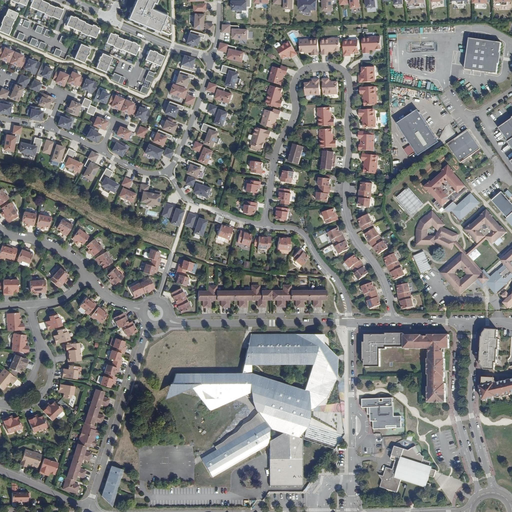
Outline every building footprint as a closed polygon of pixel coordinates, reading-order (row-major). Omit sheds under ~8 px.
[(49,17),(57,20),(59,14),(61,11),(53,8),(46,5),(46,4),(38,1),(39,1),(37,0),(30,0),(27,8),(42,14),(42,15),(49,18),(49,17)] [(169,19),(165,17),(166,15),(154,10),(154,11),(150,10),(153,3),(155,4),(156,0),(135,0),(128,19),(142,26),(143,24),(146,26),(146,27),(159,32),(159,31),(168,35),(170,32),(169,19)] [(251,7),(250,0),(242,0),(243,2),(231,2),(231,12),(237,12),(237,14),(242,14),(242,12),(247,12),(247,7),(251,7)] [(283,0),(283,10),(292,11),(292,0),(283,0)] [(316,11),(315,0),(295,0),(298,0),(297,11),(302,11),(303,13),(311,14),(311,11),(316,11)] [(332,12),(331,0),(319,0),(319,2),(321,2),(322,12),(332,12)] [(360,7),(358,0),(349,0),(350,8),(360,7)] [(0,33),(6,36),(9,29),(12,21),(12,22),(15,14),(12,13),(6,10),(2,18),(2,17),(0,21),(0,33)] [(191,30),(201,31),(202,21),(204,21),(204,15),(202,14),(202,15),(193,14),(191,30)] [(68,18),(64,26),(79,33),(86,37),(86,36),(94,39),(98,30),(94,28),(95,27),(91,26),(90,27),(83,24),(83,23),(76,20),(76,19),(72,18),(68,17),(68,18)] [(29,23),(23,21),(21,26),(27,29),(29,23)] [(205,23),(204,32),(212,33),(213,24),(205,23)] [(223,25),(222,32),(229,32),(229,30),(233,30),(232,38),(247,39),(247,30),(238,30),(238,26),(223,25)] [(42,28),(36,26),(34,32),(40,34),(42,28)] [(42,35),(48,38),(51,32),(45,30),(42,35)] [(190,31),(189,34),(187,34),(184,44),(196,47),(199,37),(203,39),(204,35),(190,31)] [(23,36),(18,33),(15,39),(21,42),(23,36)] [(119,49),(134,56),(138,47),(138,46),(134,45),(135,44),(131,43),(123,40),(123,41),(116,38),(116,36),(112,35),(109,34),(105,43),(112,46),(112,47),(119,50),(119,49)] [(67,39),(62,36),(59,42),(65,45),(67,39)] [(363,37),(363,53),(370,53),(370,49),(373,49),(377,49),(382,49),(381,37),(377,37),(377,36),(371,37),(363,37)] [(322,39),(322,55),(329,55),(329,51),(332,51),(335,51),(341,51),(340,38),(336,38),(330,38),(330,39),(322,39)] [(465,68),(497,73),(499,63),(501,52),(502,42),(473,38),(471,53),(468,53),(465,68)] [(34,47),(37,41),(31,39),(28,45),(34,47)] [(319,55),(319,39),(310,39),(305,39),(305,40),(300,40),(301,52),(306,52),(309,52),(312,52),(312,55),(319,55)] [(344,40),(345,56),(351,55),(351,53),(354,52),(359,52),(359,39),(344,40)] [(292,58),(298,54),(290,41),(282,46),(280,43),(279,43),(276,44),(275,45),(277,48),(283,59),(288,57),(291,55),(291,56),(292,58)] [(37,48),(43,51),(45,45),(40,42),(37,48)] [(220,43),(218,50),(225,51),(226,49),(229,50),(227,58),(241,61),(243,52),(234,50),(235,46),(220,43)] [(89,49),(79,45),(73,60),(82,64),(85,56),(86,57),(88,53),(87,53),(89,49)] [(9,62),(13,52),(5,49),(5,50),(1,49),(0,51),(0,56),(1,57),(1,59),(9,62)] [(61,51),(55,49),(52,55),(58,57),(61,51)] [(144,61),(158,67),(162,58),(155,54),(151,52),(151,53),(148,51),(147,52),(144,61)] [(23,56),(15,53),(11,63),(19,66),(19,65),(23,67),(26,59),(22,58),(23,56)] [(94,69),(104,73),(110,58),(100,54),(99,58),(98,57),(96,61),(97,61),(94,69)] [(181,65),(180,68),(195,73),(196,69),(191,67),(193,57),(182,54),(179,64),(181,65)] [(35,74),(40,64),(36,62),(35,63),(29,60),(25,69),(32,71),(31,73),(35,74)] [(46,66),(42,65),(37,75),(42,77),(42,76),(48,79),(52,70),(46,67),(46,66)] [(236,69),(222,65),(220,72),(228,74),(225,85),(233,87),(235,83),(238,84),(240,79),(236,78),(237,73),(235,73),(236,69)] [(281,68),(274,66),(269,81),(283,85),(285,80),(283,80),(284,75),(284,74),(285,74),(287,74),(289,68),(282,66),(281,68)] [(359,75),(360,82),(375,81),(375,67),(362,67),(363,72),(362,72),(362,75),(361,75),(359,75)] [(155,74),(143,69),(134,90),(146,95),(155,74)] [(179,71),(178,73),(177,73),(173,83),(185,87),(188,78),(193,79),(194,75),(179,71)] [(56,72),(53,80),(56,81),(56,82),(64,86),(68,76),(60,72),(60,74),(56,72)] [(80,76),(72,73),(68,83),(76,86),(76,85),(80,86),(83,79),(80,77),(80,76)] [(111,80),(125,86),(127,80),(114,74),(113,76),(111,80)] [(29,78),(20,75),(16,84),(25,88),(27,83),(28,84),(30,80),(28,79),(29,78)] [(330,78),(323,79),(324,94),(339,94),(338,81),(333,81),(330,81),(330,80),(330,78)] [(321,94),(320,79),(313,79),(313,81),(313,82),(310,82),(305,83),(306,95),(321,94)] [(86,80),(82,88),(89,91),(88,92),(93,94),(97,83),(93,82),(92,82),(86,80)] [(35,81),(31,89),(38,92),(42,84),(35,81)] [(167,93),(182,98),(185,89),(170,83),(167,93)] [(209,83),(207,89),(214,92),(214,89),(218,90),(215,98),(229,103),(232,94),(223,91),(224,88),(209,83)] [(13,91),(10,99),(18,102),(23,89),(16,86),(16,85),(15,85),(12,90),(13,91)] [(266,103),(281,107),(283,101),(280,100),(281,96),(282,93),(283,88),(271,85),(270,89),(268,94),(269,94),(266,103)] [(376,86),(360,87),(360,94),(364,94),(364,97),(364,100),(364,105),(377,105),(376,100),(377,100),(377,95),(376,95),(376,86)] [(99,89),(94,100),(98,101),(99,100),(102,102),(105,103),(109,94),(103,92),(103,91),(99,89)] [(2,90),(0,94),(0,96),(6,99),(9,92),(2,90)] [(52,103),(53,98),(43,94),(41,98),(42,98),(39,105),(48,108),(50,102),(52,103)] [(194,98),(186,95),(184,102),(192,105),(194,98)] [(119,110),(124,100),(120,98),(116,96),(115,98),(112,96),(109,103),(112,105),(111,106),(119,110)] [(93,116),(97,108),(90,105),(92,101),(85,98),(82,106),(88,109),(87,113),(93,116)] [(130,102),(126,101),(122,111),(129,114),(130,113),(133,114),(136,107),(133,105),(134,104),(130,102)] [(169,101),(168,104),(166,103),(163,113),(174,117),(177,108),(182,111),(183,107),(169,101)] [(0,105),(0,113),(9,115),(11,107),(12,107),(13,103),(5,102),(4,105),(0,105)] [(80,106),(72,102),(69,108),(68,108),(66,112),(77,117),(79,112),(78,112),(80,106)] [(217,107),(210,104),(207,111),(215,114),(217,107)] [(30,119),(41,121),(43,112),(38,112),(39,108),(31,106),(30,110),(32,111),(30,119)] [(320,126),(336,125),(335,119),(332,119),(332,115),(332,112),(331,107),(319,108),(319,112),(319,117),(320,126)] [(140,108),(136,116),(142,119),(142,120),(146,122),(151,111),(146,109),(146,110),(143,109),(140,108)] [(213,123),(223,126),(228,112),(219,109),(213,123)] [(274,112),(266,109),(262,124),(276,128),(277,123),(276,123),(277,119),(276,118),(277,117),(280,118),(281,111),(275,109),(274,112)] [(375,109),(359,109),(360,116),(363,116),(363,119),(364,123),(364,128),(376,127),(376,123),(376,117),(375,109)] [(397,123),(419,155),(440,142),(420,112),(415,111),(397,123)] [(65,119),(61,118),(58,126),(68,129),(71,122),(73,122),(74,118),(66,116),(65,119)] [(511,117),(510,119),(499,127),(507,138),(509,141),(508,141),(511,146),(511,160),(511,161),(511,117)] [(106,126),(107,122),(97,118),(94,125),(104,130),(106,126)] [(160,128),(173,133),(176,124),(164,119),(160,128)] [(216,128),(203,123),(200,130),(207,133),(204,143),(212,147),(214,143),(217,143),(219,138),(216,137),(217,133),(215,132),(216,128)] [(20,126),(13,125),(11,132),(14,133),(13,136),(4,134),(2,149),(11,151),(13,141),(17,142),(20,126)] [(91,130),(87,137),(96,143),(98,139),(100,135),(97,133),(98,130),(91,126),(89,130),(91,130)] [(125,139),(129,130),(118,126),(116,131),(114,135),(125,139)] [(139,126),(135,134),(143,138),(147,129),(139,126)] [(271,131),(256,127),(254,135),(253,135),(252,140),(251,144),(252,145),(250,151),(257,152),(258,149),(259,147),(262,147),(263,148),(264,143),(265,140),(266,137),(270,138),(271,131)] [(321,147),(337,147),(337,140),(333,140),(333,137),(333,134),(333,129),(321,129),(321,133),(320,133),(321,139),(321,147)] [(468,129),(448,143),(461,162),(481,148),(468,129)] [(157,130),(156,132),(155,132),(150,141),(161,146),(165,137),(170,139),(172,136),(157,130)] [(373,150),(373,134),(365,134),(365,132),(358,132),(358,139),(360,139),(361,139),(361,140),(360,140),(360,145),(359,145),(359,150),(373,150)] [(33,152),(37,153),(40,139),(33,137),(31,146),(20,143),(19,151),(23,152),(22,156),(27,157),(28,154),(33,155),(33,152)] [(53,142),(45,140),(41,152),(49,154),(53,142)] [(200,152),(203,144),(195,141),(192,149),(200,152)] [(112,146),(109,150),(122,156),(126,149),(127,150),(129,146),(120,142),(119,144),(114,142),(112,146)] [(287,161),(298,164),(303,146),(292,143),(287,161)] [(58,162),(62,147),(54,144),(49,159),(58,162)] [(143,152),(157,159),(161,150),(147,144),(143,152)] [(198,161),(207,165),(213,151),(204,147),(198,161)] [(77,172),(80,164),(70,159),(74,151),(67,148),(61,161),(64,162),(63,165),(68,168),(66,171),(71,173),(73,170),(77,172)] [(162,155),(169,158),(173,151),(165,148),(162,155)] [(335,152),(324,150),(322,169),(332,170),(333,166),(333,165),(335,165),(336,157),(334,157),(334,155),(335,152)] [(89,180),(97,166),(89,162),(91,160),(94,161),(97,155),(91,151),(83,165),(85,166),(81,175),(89,180)] [(377,155),(361,154),(361,161),(364,161),(363,172),(376,173),(376,168),(377,169),(377,163),(376,163),(377,155)] [(202,165),(188,160),(187,164),(191,165),(187,173),(197,177),(202,165)] [(252,172),(260,173),(260,169),(262,170),(263,162),(252,161),(251,168),(252,169),(252,172)] [(432,180),(425,186),(431,193),(432,192),(447,208),(450,205),(462,219),(481,202),(472,192),(459,205),(455,201),(462,195),(461,193),(463,192),(461,190),(467,185),(455,171),(456,171),(450,164),(443,170),(444,171),(433,181),(432,180)] [(112,192),(117,184),(108,179),(112,171),(105,167),(98,180),(101,181),(99,185),(104,188),(103,190),(108,192),(108,190),(112,192)] [(283,178),(285,178),(284,182),(292,183),(293,179),(294,179),(295,172),(284,170),(283,178)] [(124,177),(121,183),(129,187),(131,180),(124,177)] [(187,177),(185,183),(192,186),(193,183),(196,184),(193,192),(207,197),(210,188),(201,185),(203,182),(187,177)] [(319,185),(320,185),(320,189),(328,190),(328,186),(330,186),(331,179),(320,177),(319,185)] [(260,185),(258,184),(258,181),(249,180),(248,192),(259,193),(260,189),(260,185)] [(373,183),(362,182),(362,188),(361,190),(364,191),(363,194),(372,195),(373,183)] [(152,204),(157,205),(159,194),(147,192),(148,185),(140,184),(139,192),(141,192),(139,201),(144,202),(143,204),(152,206),(152,204)] [(116,196),(130,202),(134,193),(120,187),(116,196)] [(290,189),(282,188),(279,187),(279,191),(280,191),(279,199),(281,199),(281,203),(289,204),(289,200),(290,200),(291,193),(290,193),(290,189)] [(423,204),(409,188),(398,198),(412,214),(423,204)] [(328,190),(320,189),(319,192),(318,192),(317,200),(328,201),(329,194),(327,193),(328,190)] [(511,202),(502,191),(492,200),(508,217),(506,218),(511,224),(511,202)] [(360,197),(360,200),(359,206),(371,207),(372,195),(363,194),(363,198),(360,197)] [(257,206),(255,206),(255,202),(246,201),(245,213),(248,213),(252,214),(256,214),(256,210),(257,206)] [(4,215),(8,222),(18,216),(13,207),(14,206),(14,205),(13,203),(12,202),(11,203),(10,202),(1,208),(3,211),(2,212),(4,215)] [(161,215),(169,218),(173,206),(165,203),(161,215)] [(177,226),(182,210),(174,207),(168,223),(177,226)] [(290,208),(281,207),(281,211),(278,210),(277,214),(277,219),(281,219),(285,220),(288,220),(290,208)] [(336,217),(335,213),(333,208),(321,212),(325,223),(333,221),(332,217),(336,217)] [(471,224),(465,229),(471,236),(471,235),(478,243),(486,236),(488,238),(493,243),(501,237),(508,232),(502,226),(501,226),(492,216),(493,216),(488,209),(481,215),(482,216),(472,225),(471,224)] [(445,224),(433,210),(428,215),(426,217),(426,216),(421,220),(417,229),(417,235),(417,237),(417,244),(436,245),(436,242),(452,249),(455,243),(456,241),(459,234),(447,228),(443,227),(445,224)] [(28,226),(28,224),(32,225),(34,213),(22,211),(20,221),(25,223),(25,226),(28,226)] [(184,225),(192,227),(195,215),(188,213),(184,225)] [(37,214),(35,226),(40,227),(39,229),(43,229),(44,226),(47,227),(49,217),(37,214)] [(369,214),(359,219),(362,224),(363,226),(365,225),(367,228),(375,224),(369,214)] [(200,235),(206,220),(197,217),(192,233),(200,235)] [(60,219),(55,228),(59,230),(59,232),(65,235),(70,225),(60,219)] [(229,239),(232,231),(229,230),(230,227),(226,226),(222,225),(218,235),(229,239)] [(343,235),(341,232),(339,227),(329,232),(334,243),(342,239),(340,236),(343,235)] [(78,228),(71,237),(75,241),(78,243),(81,244),(88,235),(78,228)] [(375,228),(366,234),(369,239),(371,241),(373,240),(375,243),(382,238),(375,228)] [(243,232),(243,235),(240,234),(237,242),(249,245),(252,234),(247,233),(243,232)] [(270,249),(271,240),(267,240),(267,237),(264,237),(259,236),(259,238),(258,245),(258,247),(270,249)] [(456,241),(455,243),(463,252),(481,273),(482,275),(484,273),(489,278),(491,277),(484,270),(483,271),(469,255),(488,238),(486,236),(467,253),(463,248),(456,241)] [(289,250),(290,241),(287,241),(287,238),(283,238),(279,237),(277,248),(289,250)] [(101,248),(92,238),(84,245),(88,250),(86,251),(88,254),(89,253),(91,255),(101,248)] [(374,247),(376,249),(379,254),(389,248),(382,238),(375,243),(377,245),(374,247)] [(340,254),(350,249),(347,243),(346,241),(344,242),(342,239),(334,243),(340,254)] [(4,257),(14,260),(17,249),(9,246),(6,245),(6,247),(2,245),(0,251),(0,258),(2,259),(4,258),(4,257)] [(29,252),(29,251),(22,248),(17,260),(21,262),(21,260),(29,263),(33,254),(29,252)] [(160,252),(149,249),(148,253),(146,252),(144,252),(143,255),(144,257),(152,259),(151,262),(159,264),(162,258),(159,257),(160,252)] [(463,253),(441,272),(444,276),(449,281),(451,279),(453,281),(450,283),(461,294),(477,280),(479,278),(484,284),(484,287),(488,284),(496,293),(508,282),(507,282),(511,277),(511,250),(506,255),(503,258),(505,260),(503,262),(505,264),(498,271),(491,277),(489,278),(484,273),(482,275),(481,273),(463,253)] [(99,264),(101,268),(111,262),(104,251),(94,257),(98,265),(99,264)] [(303,252),(301,253),(298,251),(293,257),(296,259),(295,260),(301,265),(303,263),(306,260),(308,257),(303,252)] [(424,252),(413,256),(421,273),(431,268),(424,252)] [(395,253),(385,258),(388,263),(389,266),(391,264),(393,268),(400,264),(395,253)] [(351,268),(352,267),(354,270),(360,265),(358,262),(360,261),(355,255),(346,262),(351,268)] [(179,263),(178,267),(177,270),(185,273),(186,270),(191,271),(193,263),(184,260),(182,264),(179,263)] [(156,271),(157,268),(149,265),(144,263),(141,272),(151,275),(153,270),(156,271)] [(392,272),(393,274),(396,280),(406,275),(400,264),(393,268),(394,271),(392,272)] [(360,265),(354,270),(356,273),(355,273),(360,280),(369,273),(364,267),(363,268),(360,265)] [(57,272),(50,280),(59,287),(65,281),(67,278),(66,278),(68,274),(61,267),(60,268),(59,267),(58,267),(56,269),(56,271),(57,272)] [(121,277),(113,268),(105,274),(112,285),(121,277)] [(177,270),(176,273),(175,277),(178,278),(176,283),(186,286),(189,277),(184,276),(185,273),(177,270)] [(35,291),(35,292),(38,292),(46,292),(46,280),(35,280),(35,279),(34,278),(31,278),(30,279),(30,281),(30,291),(35,291)] [(145,292),(145,293),(152,289),(151,288),(154,286),(150,278),(140,283),(145,292)] [(18,291),(18,279),(3,280),(3,294),(11,294),(11,293),(13,293),(13,291),(18,291)] [(137,294),(138,295),(145,292),(140,283),(140,282),(130,287),(134,295),(137,294)] [(376,290),(375,287),(373,282),(361,286),(365,298),(375,294),(373,291),(376,290)] [(409,283),(398,285),(399,291),(400,294),(403,293),(403,297),(412,295),(409,283)] [(209,285),(209,291),(207,291),(207,307),(211,307),(211,301),(210,300),(210,298),(212,298),(212,299),(213,300),(217,300),(217,291),(217,285),(209,285)] [(262,307),(262,290),(260,290),(260,285),(252,285),(252,291),(252,299),(253,299),(257,299),(258,299),(258,298),(259,298),(259,299),(258,300),(258,307),(262,307)] [(283,285),(283,290),(281,290),(281,306),(285,306),(285,300),(284,299),(284,298),(286,298),(287,299),(290,299),(291,299),(291,290),(291,285),(283,285)] [(173,292),(175,295),(173,296),(176,303),(178,302),(186,298),(181,288),(173,292)] [(271,299),(271,290),(262,290),(262,307),(266,307),(266,300),(265,299),(265,298),(266,298),(267,299),(271,299)] [(281,306),(281,290),(272,290),(272,299),(276,299),(277,298),(278,298),(278,299),(278,300),(278,306),(281,306)] [(300,306),(300,290),(291,290),(291,299),(295,299),(296,298),(297,298),(297,299),(296,300),(296,306),(300,306)] [(309,299),(309,290),(300,290),(300,306),(304,306),(304,300),(303,299),(303,298),(304,298),(305,299),(309,299)] [(318,306),(317,290),(309,290),(309,299),(312,299),(313,298),(315,298),(315,299),(314,300),(314,306),(318,306)] [(327,299),(327,290),(317,290),(318,306),(321,306),(321,300),(320,299),(320,298),(322,298),(323,299),(327,299)] [(207,307),(207,291),(198,291),(198,300),(202,300),(203,299),(203,298),(204,298),(204,300),(204,301),(204,307),(207,307)] [(226,307),(226,291),(217,291),(217,300),(221,300),(221,299),(221,298),(223,298),(223,300),(222,300),(222,307),(226,307)] [(235,300),(235,291),(226,291),(226,307),(230,307),(230,300),(229,300),(229,298),(230,298),(230,299),(231,300),(235,300)] [(243,307),(243,291),(235,291),(235,300),(238,300),(239,299),(239,298),(240,298),(240,300),(240,307),(243,307)] [(252,299),(252,291),(243,291),(243,307),(247,307),(247,300),(246,300),(246,298),(248,298),(248,299),(249,299),(252,299)] [(510,307),(511,307),(511,306),(511,294),(509,296),(505,292),(500,296),(502,298),(505,301),(502,303),(507,308),(509,307),(510,306),(510,307)] [(369,309),(381,305),(379,299),(378,297),(376,297),(375,294),(365,298),(369,309)] [(402,301),(402,303),(404,309),(414,306),(412,295),(403,297),(404,300),(402,301)] [(88,314),(96,304),(90,299),(89,300),(86,298),(79,306),(86,311),(85,312),(88,314)] [(178,302),(180,305),(178,306),(181,313),(191,308),(186,298),(178,302)] [(104,312),(105,310),(99,306),(91,316),(94,319),(95,317),(101,322),(108,314),(104,312)] [(24,329),(24,323),(20,323),(20,320),(20,317),(19,312),(7,313),(7,317),(7,322),(8,322),(8,330),(24,329)] [(46,323),(48,329),(62,325),(60,317),(58,317),(57,314),(56,314),(55,312),(50,313),(50,316),(49,316),(50,320),(49,320),(50,322),(46,323)] [(122,326),(129,323),(125,316),(124,317),(122,313),(114,317),(119,328),(122,326)] [(134,329),(135,328),(132,321),(129,323),(122,326),(127,336),(135,332),(134,329)] [(54,337),(56,343),(70,340),(68,331),(66,331),(65,328),(57,330),(58,334),(57,334),(58,336),(54,337)] [(487,329),(487,330),(484,333),(484,337),(483,337),(481,362),(482,362),(482,365),(485,368),(485,369),(495,370),(496,362),(498,362),(498,349),(499,349),(500,339),(498,339),(498,330),(487,329)] [(13,342),(12,351),(28,352),(29,346),(25,345),(26,342),(26,339),(26,335),(14,333),(14,337),(13,337),(13,342)] [(326,333),(252,334),(244,373),(253,373),(253,365),(314,365),(322,339),(326,343),(326,333)] [(366,334),(366,342),(364,342),(364,360),(365,360),(365,366),(381,366),(381,348),(387,348),(387,347),(405,346),(405,348),(430,348),(430,352),(430,358),(428,358),(428,374),(430,374),(430,386),(429,386),(429,402),(446,402),(446,383),(444,383),(444,377),(446,377),(445,358),(445,352),(444,352),(444,348),(450,348),(450,334),(436,334),(436,336),(433,336),(433,334),(429,334),(429,336),(422,336),(422,334),(418,334),(418,336),(415,336),(415,335),(404,335),(404,333),(394,333),(394,334),(391,334),(391,333),(387,333),(387,334),(380,334),(380,336),(377,336),(377,334),(366,334)] [(116,338),(113,347),(117,348),(125,351),(127,347),(124,346),(125,341),(116,338)] [(314,365),(306,389),(311,391),(312,410),(327,397),(339,379),(340,356),(326,343),(322,339),(314,365)] [(67,344),(67,345),(66,345),(67,349),(67,350),(68,350),(69,352),(67,352),(68,361),(81,360),(79,342),(67,344)] [(112,350),(109,358),(114,360),(122,362),(123,358),(120,357),(121,353),(116,351),(112,350)] [(26,367),(29,360),(16,354),(9,368),(20,373),(22,368),(24,369),(25,366),(26,367)] [(112,366),(107,364),(104,373),(109,374),(114,376),(115,371),(118,372),(120,368),(121,365),(113,363),(112,366)] [(63,370),(62,376),(77,379),(78,370),(76,369),(77,366),(69,365),(68,369),(67,369),(67,370),(63,370)] [(0,386),(3,390),(6,386),(8,384),(10,381),(13,383),(17,378),(5,368),(0,373),(0,386)] [(253,373),(177,373),(175,383),(170,384),(167,399),(194,388),(211,412),(253,392),(253,373)] [(312,410),(311,391),(306,389),(253,373),(253,392),(255,402),(259,412),(272,428),(273,429),(285,433),(301,437),(309,428),(312,420),(313,412),(312,410)] [(115,383),(116,380),(108,377),(103,376),(101,384),(110,387),(112,383),(115,383)] [(481,386),(484,400),(497,397),(498,397),(501,397),(502,396),(507,395),(508,395),(511,395),(511,394),(511,393),(511,378),(508,380),(501,381),(501,382),(498,383),(497,382),(496,382),(495,377),(483,377),(483,385),(481,386)] [(73,395),(75,386),(60,384),(59,390),(63,391),(63,393),(64,393),(63,397),(71,398),(71,394),(73,395)] [(104,391),(96,389),(93,397),(108,402),(110,399),(104,397),(103,397),(101,397),(102,395),(103,395),(104,391)] [(108,402),(93,397),(90,406),(99,408),(100,405),(99,404),(99,402),(101,403),(101,404),(107,406),(108,402)] [(392,397),(361,398),(361,408),(368,408),(368,414),(371,413),(371,420),(373,420),(373,429),(402,428),(401,415),(393,415),(392,397)] [(42,409),(52,420),(63,410),(55,401),(51,405),(50,403),(48,405),(47,404),(42,409)] [(99,408),(90,406),(88,414),(103,419),(104,415),(98,413),(97,414),(96,413),(96,412),(97,412),(98,412),(99,408)] [(204,458),(214,477),(271,445),(271,441),(272,428),(259,412),(216,446),(218,450),(204,458)] [(103,419),(88,414),(85,422),(93,425),(94,422),(94,421),(94,420),(94,419),(95,419),(96,420),(102,422),(103,419)] [(28,418),(33,432),(47,427),(43,415),(38,417),(38,416),(35,417),(35,415),(28,418)] [(3,419),(8,433),(22,428),(18,417),(13,418),(13,417),(10,418),(10,416),(3,419)] [(93,425),(85,422),(83,429),(82,429),(81,433),(95,437),(96,434),(99,435),(100,431),(95,429),(92,428),(93,425)] [(80,436),(78,443),(87,446),(88,443),(90,444),(95,445),(97,441),(94,440),(95,437),(81,433),(80,436)] [(301,437),(285,433),(271,441),(271,445),(271,486),(304,486),(304,438),(301,437)] [(87,446),(78,443),(75,452),(91,457),(92,453),(86,451),(85,452),(83,451),(84,450),(85,449),(87,446)] [(409,450),(395,445),(391,458),(396,460),(393,469),(387,467),(385,473),(387,473),(386,476),(379,474),(383,480),(380,486),(398,492),(402,478),(426,486),(425,488),(429,490),(431,483),(427,482),(430,475),(435,477),(437,470),(432,468),(432,467),(430,466),(431,461),(424,459),(425,456),(422,455),(421,452),(418,454),(413,447),(409,450)] [(26,466),(28,463),(31,464),(33,465),(38,467),(42,455),(38,454),(38,453),(33,452),(25,449),(20,464),(26,466)] [(91,457),(75,452),(73,460),(81,463),(82,459),(82,458),(81,458),(82,457),(83,457),(83,458),(89,460),(91,457)] [(55,474),(58,463),(44,458),(39,472),(46,474),(47,473),(49,474),(50,472),(55,474)] [(81,463),(73,460),(70,468),(85,473),(86,470),(80,468),(79,468),(78,468),(78,466),(79,467),(80,466),(81,463)] [(111,466),(102,496),(109,503),(112,500),(122,469),(111,466)] [(85,473),(70,468),(67,477),(74,479),(76,480),(77,476),(76,475),(76,473),(77,474),(78,475),(84,477),(85,473)] [(67,477),(66,476),(65,480),(66,481),(63,488),(77,493),(80,485),(73,483),(74,479),(67,477)] [(28,501),(28,500),(28,493),(12,493),(12,501),(28,501)]
